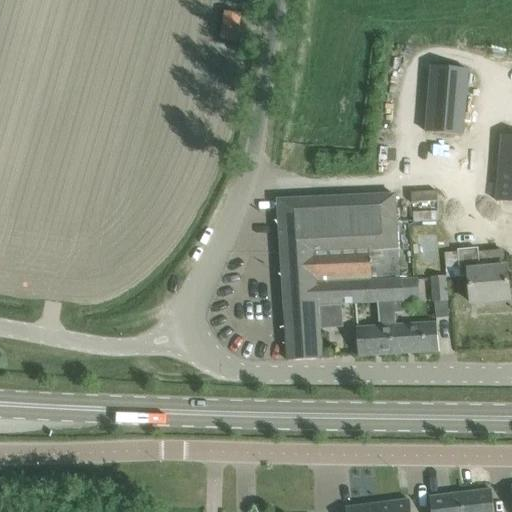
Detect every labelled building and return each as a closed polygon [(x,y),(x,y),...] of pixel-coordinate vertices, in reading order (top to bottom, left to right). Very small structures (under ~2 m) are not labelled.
[(221,39),(236,42),(240,15),(225,13),(221,39)] [(432,61),(421,126),(456,131),(467,66),(432,61)] [(511,136),(502,136),(496,202),(511,202),(511,136)] [(395,314),(405,313),(403,279),(372,281),(370,248),(398,246),(394,193),(277,201),(288,362),(321,360),(318,305),(378,301),(380,325),(356,327),(358,357),(398,355),(396,326),(395,314)] [(458,253),(446,254),(448,278),(468,276),(471,303),(509,300),(506,267),(478,270),(477,250),(478,250),(478,249),(458,251),(458,253)] [(432,282),(434,302),(447,301),(445,281),(432,282)] [(396,326),(398,355),(439,352),(437,323),(396,326)] [(493,511),(491,490),(460,494),(462,511),(493,511)] [(462,511),(460,494),(429,498),(430,511),(462,511)] [(410,511),(409,500),(377,505),(378,511),(410,511)]
